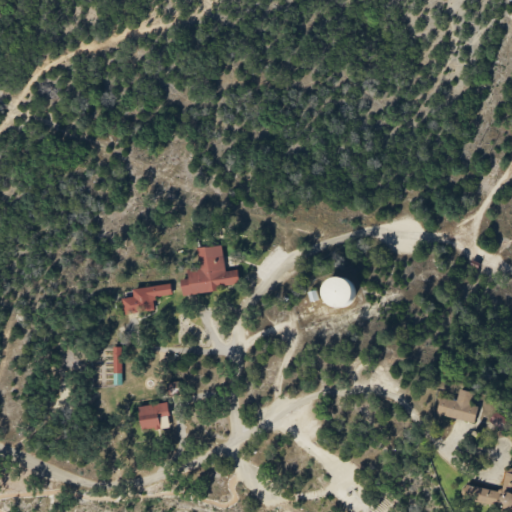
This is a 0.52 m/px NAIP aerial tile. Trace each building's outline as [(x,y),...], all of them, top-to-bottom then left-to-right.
[(239,272),(227,274),(225,257),(216,258),(215,248),(200,250),(202,271),(182,273),(185,296),(241,289),(239,272)] [(337,279),(324,301),(344,312),(356,289),(337,279)] [(134,300),(126,301),(127,316),(156,314),(155,300),(173,298),(172,287),(134,291),(134,300)] [(475,395),(462,392),(459,404),(443,400),(438,416),(478,426),(482,410),(472,407),(475,395)] [(160,420),(170,419),(169,405),(140,409),(142,433),(161,431),(160,420)] [(493,424),(504,431),(509,422),(498,415),(493,424)] [(501,511),(511,511),(511,471),(508,471),(504,496),(465,489),(462,505),(501,511)]
